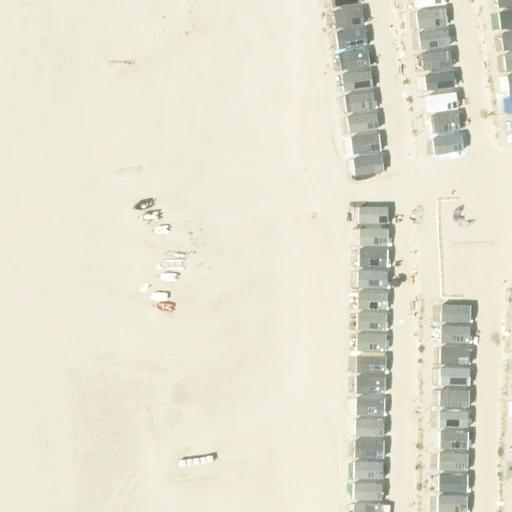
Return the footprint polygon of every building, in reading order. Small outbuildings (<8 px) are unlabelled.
[(511,0),(495,0),(497,9),(498,9),(510,136),(511,135),(511,0)] [(423,71),(431,135),(430,135),(433,156),(461,153),(453,90),(452,90),(447,50),(421,53),(424,71),(423,71)] [(376,126),(366,126),(367,138),(350,139),(353,174),(379,172),(376,126)] [(379,511),(384,206),(356,206),(355,270),(348,270),(348,285),(354,285),(350,511),(379,511)] [(463,511),(467,303),(437,303),(434,474),(426,474),(426,490),(433,490),(433,511),(463,511)]
